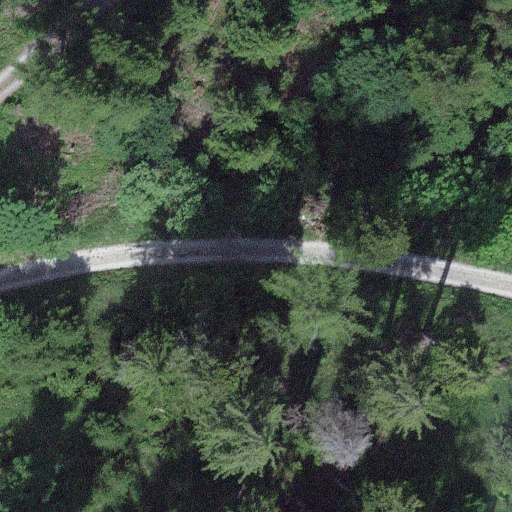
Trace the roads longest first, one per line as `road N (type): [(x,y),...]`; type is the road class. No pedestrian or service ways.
road 1 (track): [(0,282),(323,235),(511,276)]
road 2 (track): [(105,0),(0,86)]
